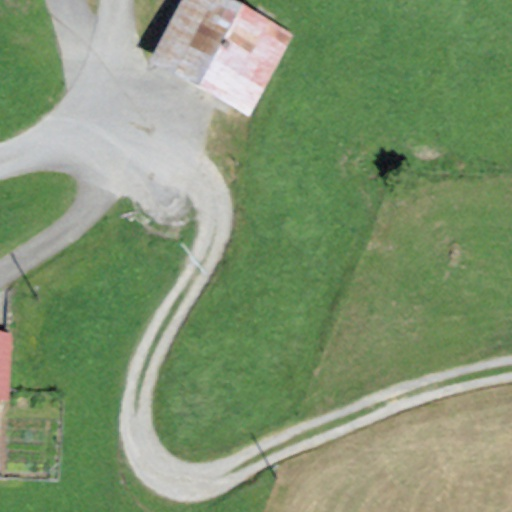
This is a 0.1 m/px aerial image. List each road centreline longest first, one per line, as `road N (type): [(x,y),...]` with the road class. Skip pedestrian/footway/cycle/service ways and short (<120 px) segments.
road 1 (track): [(511,369),(424,387),(229,476),(200,484),(171,478),(140,442),(139,387),(222,212),(205,177),(93,105)]
road 2 (residential): [(0,159),(73,129),(93,105),(115,0)]
